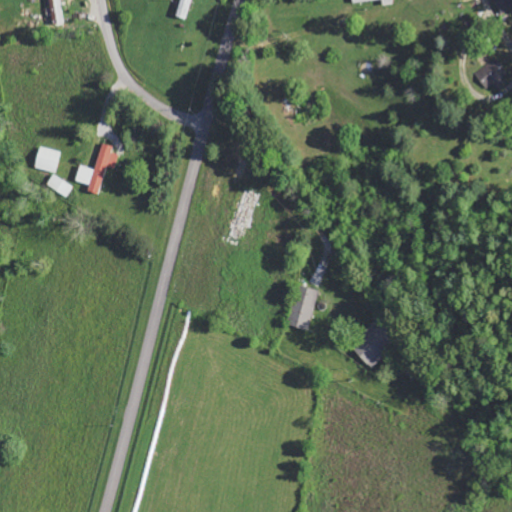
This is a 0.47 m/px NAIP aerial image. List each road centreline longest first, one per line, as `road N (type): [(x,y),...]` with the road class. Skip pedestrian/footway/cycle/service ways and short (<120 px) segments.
road 1 (residential): [(104,511),(241,0)]
road 2 (residential): [(205,126),(168,113),(128,79),(102,0)]
